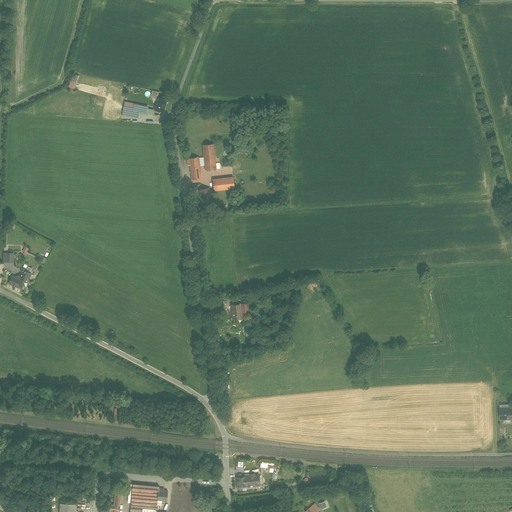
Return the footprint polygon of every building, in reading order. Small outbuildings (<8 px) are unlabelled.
[(78,82),(80,75),(73,73),(71,80),(78,82)] [(75,89),(78,82),(71,80),(69,87),(75,89)] [(157,101),(158,96),(159,96),(160,92),(152,90),(151,97),(154,98),(157,101)] [(159,96),(158,96),(157,101),(155,110),(164,112),(167,99),(167,98),(165,98),(159,96)] [(150,106),(126,102),(123,115),(140,118),(141,113),(148,114),(149,108),(150,106)] [(217,170),(215,144),(202,145),(204,158),(204,166),(205,171),(217,170)] [(200,158),(200,157),(189,159),(186,159),(187,166),(190,166),(192,180),(203,179),(201,167),(200,158)] [(235,177),(214,179),(215,191),(236,189),(235,177)] [(15,262),(15,252),(4,252),(4,262),(15,262)] [(32,273),(25,269),(20,280),(12,277),(9,284),(24,291),(32,273)] [(244,319),(244,317),(252,316),(250,303),(242,304),(232,305),(234,320),(244,319)] [(257,324),(251,324),(252,340),(259,339),(257,324)] [(511,407),(500,408),(500,420),(511,419),(511,407)] [(238,474),(239,487),(244,486),(244,485),(244,484),(264,482),(263,472),(258,473),(258,471),(252,471),(252,473),(238,474)] [(159,487),(132,484),(129,511),(156,511),(158,501),(159,488),(159,487)] [(164,489),(159,488),(158,501),(167,501),(167,491),(164,491),(164,489)] [(109,505),(109,511),(119,511),(120,511),(120,506),(119,506),(120,493),(114,492),(113,505),(109,505)] [(329,498),(321,500),(323,507),(331,504),(329,498)] [(317,500),(306,509),(309,511),(319,511),(318,510),(322,506),(317,500)]
